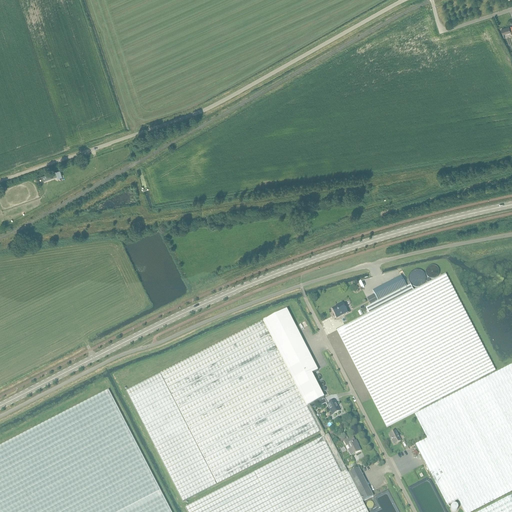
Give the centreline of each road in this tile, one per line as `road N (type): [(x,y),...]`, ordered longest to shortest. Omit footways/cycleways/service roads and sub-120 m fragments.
road 1 (tertiary): [(0,407),(256,282),(394,234),(511,205)]
road 2 (unclassified): [(407,0),(223,101),(0,183)]
road 3 (unclassified): [(154,344),(301,285),(511,235)]
road 4 (unclassified): [(415,511),(304,297)]
road 5 (unclassified): [(154,344),(0,416)]
